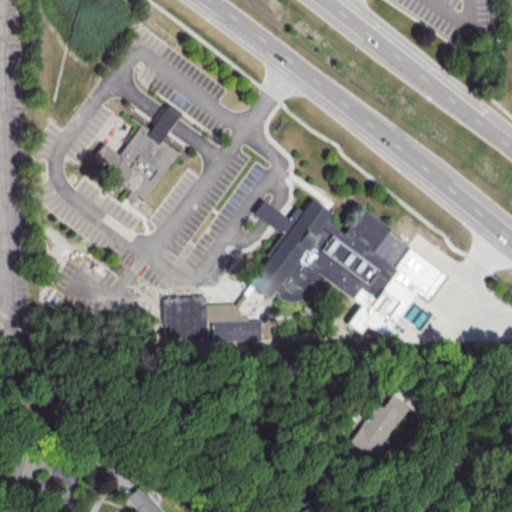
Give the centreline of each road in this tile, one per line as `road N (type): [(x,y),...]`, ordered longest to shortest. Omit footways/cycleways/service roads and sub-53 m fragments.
road 1 (primary): [(209,0),(442,182)]
road 2 (primary): [(511,148),(381,43)]
